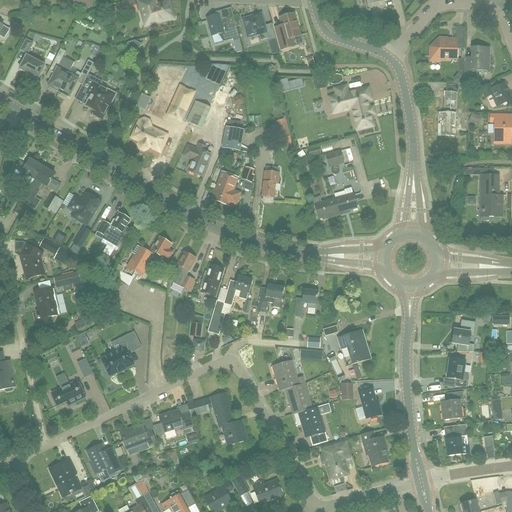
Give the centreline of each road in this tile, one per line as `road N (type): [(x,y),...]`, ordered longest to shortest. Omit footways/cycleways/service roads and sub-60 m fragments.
road 1 (primary): [(384,260),(285,254),(231,236),(0,99)]
road 2 (residential): [(319,510),(229,355),(19,461)]
road 3 (tertiary): [(419,481),(404,375),(411,286)]
road 4 (residential): [(412,234),(412,139),(390,59)]
